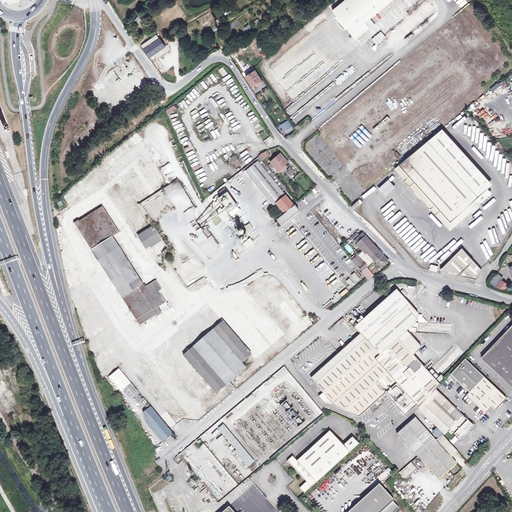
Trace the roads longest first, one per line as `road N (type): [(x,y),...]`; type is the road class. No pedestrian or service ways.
road 1 (unknown): [(187,305),(101,191),(63,216),(133,339),(128,369),(184,439)]
road 2 (unclassified): [(399,266),(280,140),(230,63),(215,57),(181,84),(160,83),(100,0)]
road 3 (motorway): [(130,511),(0,184)]
road 4 (unclassified): [(161,459),(399,266)]
road 5 (motorway): [(58,292),(44,204),(45,140),(92,34),(91,0)]
road 6 (motorway): [(58,292),(42,239),(16,63),(20,15)]
road 7 (motorway): [(139,511),(58,292)]
road 8 (motorway): [(0,236),(82,453)]
road 9 (motorway): [(0,306),(82,453)]
